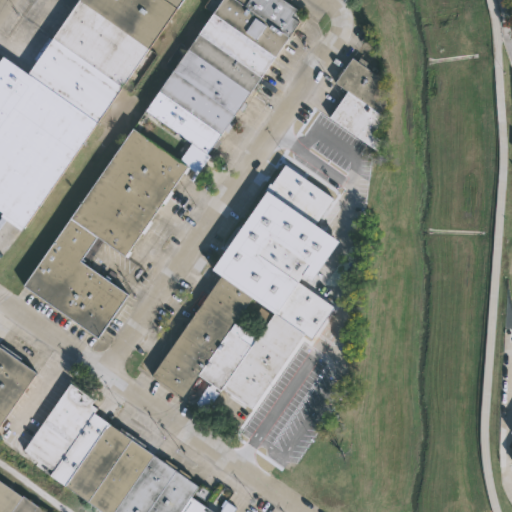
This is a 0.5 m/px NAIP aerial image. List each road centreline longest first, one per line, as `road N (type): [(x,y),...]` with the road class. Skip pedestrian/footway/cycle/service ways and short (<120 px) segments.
road 1 (residential): [(104,376),(317,77),(336,38),(329,5)]
road 2 (residential): [(300,511),(0,301)]
